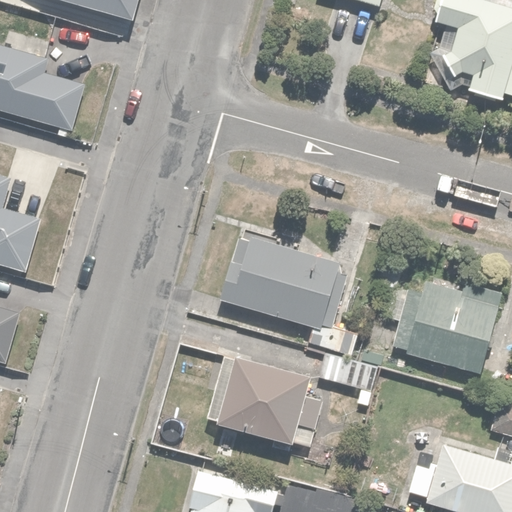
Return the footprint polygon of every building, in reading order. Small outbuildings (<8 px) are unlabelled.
[(135,0),(80,0),(131,15),(135,0)] [(508,0),(467,0),(454,52),(475,58),(466,93),(495,100),(500,85),(511,88),(511,6),(507,5),(508,0)] [(0,40),(0,106),(70,125),(87,64),(0,40)] [(0,261),(25,268),(56,155),(16,144),(8,173),(0,170),(0,261)] [(339,319),(350,278),(344,276),(348,260),(236,230),(218,293),(314,319),(307,344),(327,350),(328,345),(355,352),(362,325),(339,319)] [(399,316),(390,346),(471,371),(497,287),(463,277),(460,287),(425,276),(421,288),(397,280),(387,313),(399,316)] [(0,356),(4,358),(17,310),(0,305),(0,356)] [(203,414),(293,439),(299,419),(313,423),(322,390),(307,386),(311,370),(222,345),(203,414)] [(322,349),(317,372),(360,382),(356,400),(372,404),(377,384),(369,382),(374,360),(322,349)] [(511,400),(496,396),(488,423),(511,429),(511,400)] [(238,426),(222,422),(216,450),(232,453),(238,426)] [(299,438),(299,457),(331,456),(330,426),(313,427),(313,438),(299,438)] [(426,492),(425,496),(482,511),(511,511),(511,441),(496,437),(492,450),(443,437),(438,457),(416,451),(406,486),(426,492)] [(269,511),(277,483),(195,464),(187,501),(191,502),(188,511),(261,511),(262,511),(264,511),(269,511)] [(327,478),(325,486),(286,478),(278,511),(354,511),(358,494),(346,491),(348,482),(327,478)]
